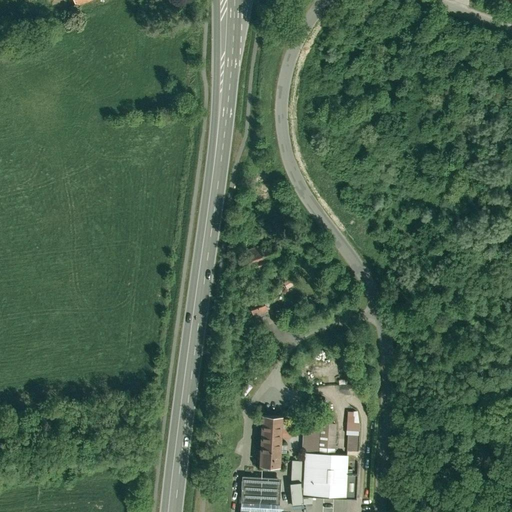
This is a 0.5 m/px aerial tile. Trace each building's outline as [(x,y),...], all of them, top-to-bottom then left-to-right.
[(275,249),(249,259),(255,273),(280,262),(275,249)] [(283,282),(286,288),(294,283),(290,277),(283,282)] [(264,303),(250,307),(256,325),(270,320),(264,303)] [(357,410),(348,411),(346,434),(348,435),(346,450),(359,451),(359,422),(357,410)] [(261,415),(259,465),(280,466),(282,416),(261,415)] [(336,423),(305,422),(302,451),(305,452),(334,454),(336,423)] [(334,454),(305,452),(304,461),(303,481),(303,495),(356,498),(357,474),(348,473),(348,455),(334,454)] [(303,481),(304,461),(292,460),(291,482),(301,481),(303,481)] [(278,511),(280,479),(242,477),(240,511),(278,511)] [(301,481),(291,482),(290,482),(292,504),(303,503),(301,481)]
